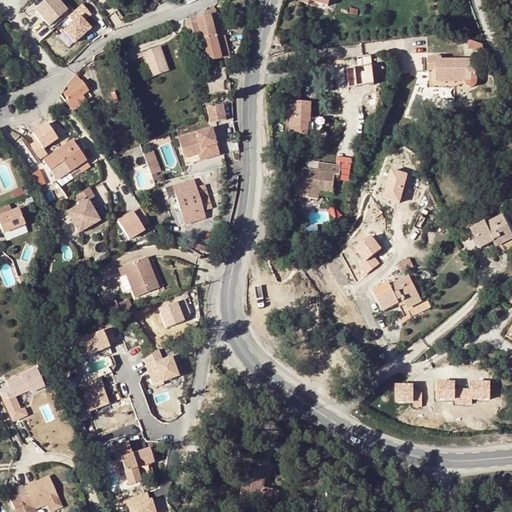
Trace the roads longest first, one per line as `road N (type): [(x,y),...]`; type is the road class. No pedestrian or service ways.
road 1 (tertiary): [(234,323),(230,282),(251,191),(252,77),(271,0)]
road 2 (tertiary): [(432,457),(380,445),(292,393),(243,347),(234,323)]
road 3 (residential): [(121,350),(145,420),(169,431),(189,419),(211,333),(234,323)]
road 4 (residential): [(63,74),(122,31),(202,0)]
road 5 (unknown): [(339,424),(449,330)]
